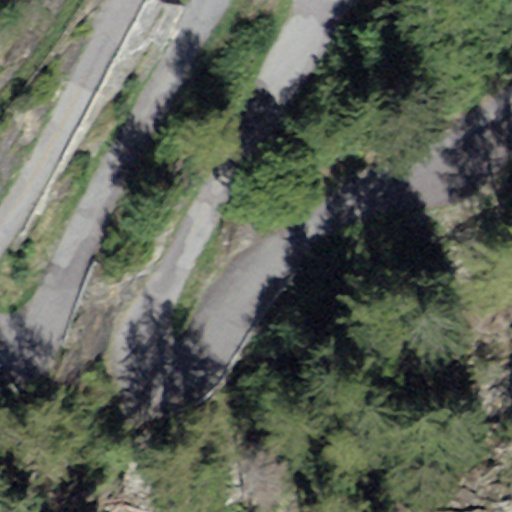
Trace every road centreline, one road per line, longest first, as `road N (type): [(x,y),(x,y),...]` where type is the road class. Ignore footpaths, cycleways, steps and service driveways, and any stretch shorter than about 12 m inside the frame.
road 1 (unclassified): [(321,0),(309,41),(145,323),(136,349),(140,376),(159,387),(182,385),(203,368),(239,301),(284,249),(347,200),(491,124),(511,83)]
road 2 (unclassified): [(0,338),(27,341),(48,327),(124,154),(212,0)]
road 3 (unclassified): [(128,0),(0,227)]
